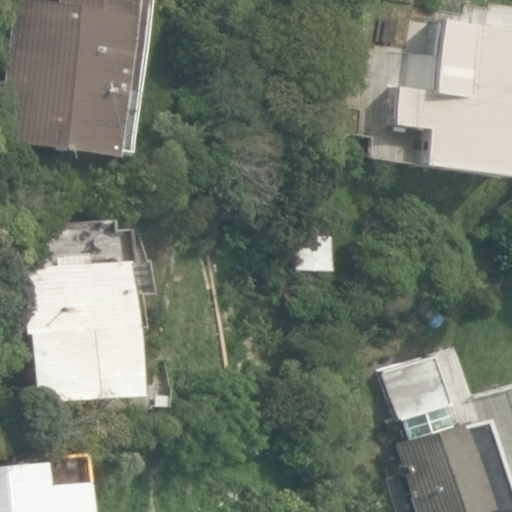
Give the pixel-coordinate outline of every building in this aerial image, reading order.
[(5,4),(0,37),(0,145),(100,161),(124,0),(50,0),(49,10),(5,4)] [(369,161),(489,180),(494,145),(511,147),(511,140),(511,32),(429,20),(413,123),(376,117),(369,161)] [(281,268),(320,270),(321,236),(282,234),(281,268)] [(44,261),(8,262),(9,307),(0,307),(0,342),(11,342),(13,396),(114,393),(109,255),(80,256),(79,250),(44,252),(44,261)] [(437,405),(424,360),(377,374),(390,419),(437,405)] [(487,511),(459,421),(389,442),(410,511),(487,511)] [(0,511),(65,511),(63,482),(27,485),(25,462),(0,463),(0,511)]
